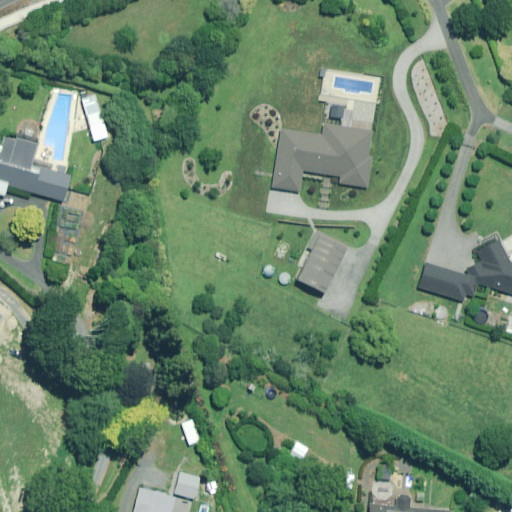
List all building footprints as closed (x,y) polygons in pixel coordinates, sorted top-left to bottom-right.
[(104,126),(96,96),(82,100),(89,130),(104,126)] [(372,132),(322,125),(320,136),(279,130),(271,189),(299,193),(302,172),(340,178),(339,185),(368,189),(372,158),(368,157),(372,132)] [(39,149),(4,139),(0,152),(0,200),(4,201),(8,187),(65,203),(72,178),(34,167),(39,149)] [(261,227),(210,214),(206,229),(257,242),(261,227)] [(345,250),(317,236),(295,281),(324,294),(345,250)] [(425,265),(417,288),(464,302),(466,296),(472,298),(477,284),(511,295),(511,264),(509,263),(497,241),(476,251),(479,258),(476,267),(471,266),(467,278),(425,265)] [(199,478),(180,473),(174,495),(193,500),(199,478)] [(171,511),(170,511),(174,497),(139,489),(133,511),(171,511)]
